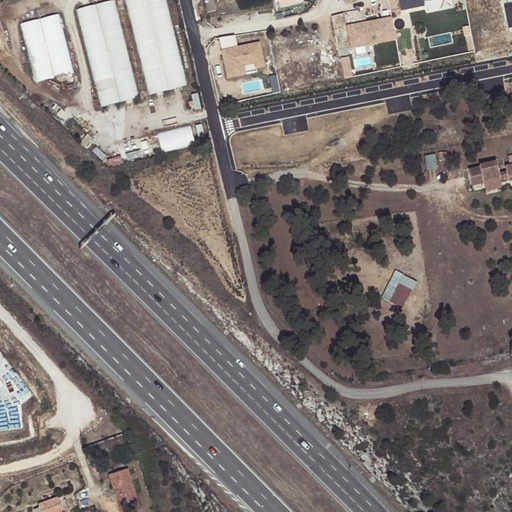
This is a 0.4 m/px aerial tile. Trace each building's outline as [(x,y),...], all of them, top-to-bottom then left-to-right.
[(117,0),(112,0),(79,8),(102,106),(140,97),(117,0)] [(128,0),(150,94),(188,86),(169,0),(128,0)] [(212,0),(210,0),(204,1),(206,13),(215,12),(212,0)] [(296,7),(294,0),(277,4),(279,10),(296,7)] [(399,0),(402,11),(427,6),(426,1),(430,0),(399,0)] [(346,13),(334,15),(337,38),(349,36),(346,13)] [(20,24),(33,74),(71,64),(59,14),(20,24)] [(347,24),(351,48),(398,40),(394,16),(347,24)] [(267,70),(262,41),(239,45),(237,35),(220,37),(227,77),(267,70)] [(33,74),(35,83),(73,73),(71,64),(33,74)] [(193,126),(160,130),(162,150),(196,145),(193,126)] [(468,170),(472,186),(484,183),(483,182),(499,178),(500,180),(508,178),(508,181),(509,182),(511,180),(511,164),(505,167),(506,172),(499,174),(496,162),(479,166),(480,167),(468,170)] [(396,269),(383,296),(405,307),(418,280),(396,269)] [(139,506),(132,481),(127,482),(124,471),(110,475),(121,511),(139,506)] [(35,510),(35,511),(62,511),(58,497),(39,504),(40,508),(35,510)]
